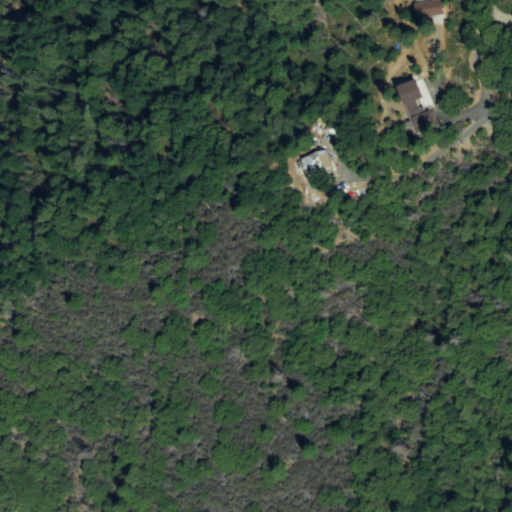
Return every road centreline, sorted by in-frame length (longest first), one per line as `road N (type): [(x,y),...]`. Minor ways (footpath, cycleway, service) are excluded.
road 1 (residential): [(313,235),(238,224),(151,170),(86,84),(59,0)]
road 2 (residential): [(312,216),(436,151),(452,124),(437,0)]
